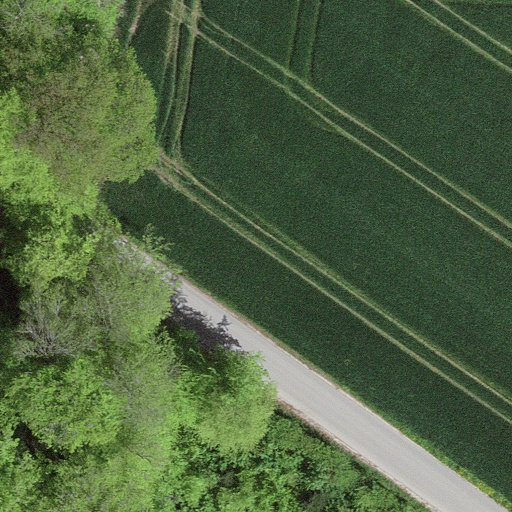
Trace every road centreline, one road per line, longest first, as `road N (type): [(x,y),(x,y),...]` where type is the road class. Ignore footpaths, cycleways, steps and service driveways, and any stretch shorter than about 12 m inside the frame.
road 1 (tertiary): [(506,511),(198,274),(69,187),(0,153)]
road 2 (track): [(39,173),(88,82),(107,0)]
